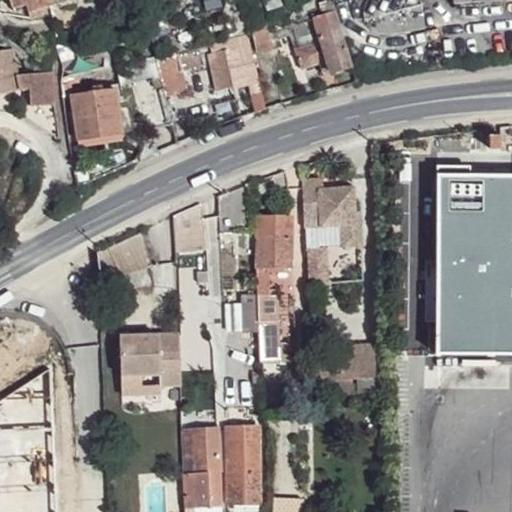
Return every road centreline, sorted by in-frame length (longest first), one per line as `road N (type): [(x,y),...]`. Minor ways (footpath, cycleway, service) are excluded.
road 1 (secondary): [(17,260),(255,145),(416,102),(511,93)]
road 2 (residential): [(17,260),(20,232),(49,187),(52,167),(46,153),(0,120)]
